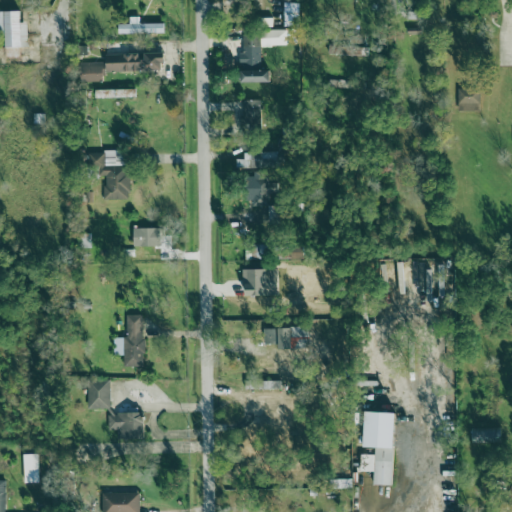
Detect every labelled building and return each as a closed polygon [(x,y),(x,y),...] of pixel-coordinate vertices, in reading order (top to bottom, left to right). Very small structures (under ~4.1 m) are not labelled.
[(284,26),(299,27),(299,3),(285,3),(284,26)] [(0,11),(0,32),(5,33),(6,58),(19,57),(19,48),(28,48),(28,23),(20,23),(20,11),(0,11)] [(118,33),(164,34),(164,24),(140,23),(140,17),(130,17),(130,24),(119,24),(118,33)] [(287,32),(243,32),(243,52),(240,52),(240,82),(270,82),(270,70),(261,70),(261,47),(287,47),(287,32)] [(164,53),(143,53),(143,54),(106,54),(106,72),(164,71),(164,53)] [(104,62),(80,63),(80,82),(104,81),(104,62)] [(480,88),(458,89),(458,112),(480,111),(480,88)] [(121,98),(135,97),(135,89),(95,90),(96,100),(121,99),(121,98)] [(244,100),(245,126),(261,125),(261,100),(244,100)] [(104,200),(130,199),(129,167),(122,167),(122,152),(88,152),(88,175),(104,175),(104,200)] [(236,168),(260,169),(260,156),(266,156),(266,153),(244,153),(244,160),(236,159),(236,168)] [(269,173),(251,172),(250,206),(268,206),(269,173)] [(160,247),(160,229),(139,228),(138,246),(160,247)] [(244,270),(245,296),(277,296),(276,269),(244,270)] [(127,338),(114,338),(114,356),(124,356),(124,367),(144,367),(144,315),(127,315),(127,338)] [(309,327),(263,329),(264,344),(279,344),(279,350),(310,349),(309,327)] [(111,381),(88,380),(87,410),(110,410),(111,381)] [(118,440),(144,440),(143,412),(108,413),(109,431),(118,430),(118,440)] [(393,486),(395,413),(366,412),(365,448),(375,448),(375,455),(361,455),(360,472),(374,472),(373,485),(393,486)] [(23,455),(25,483),(39,483),(38,454),(23,455)] [(139,511),(139,493),(102,493),(102,511),(139,511)]
